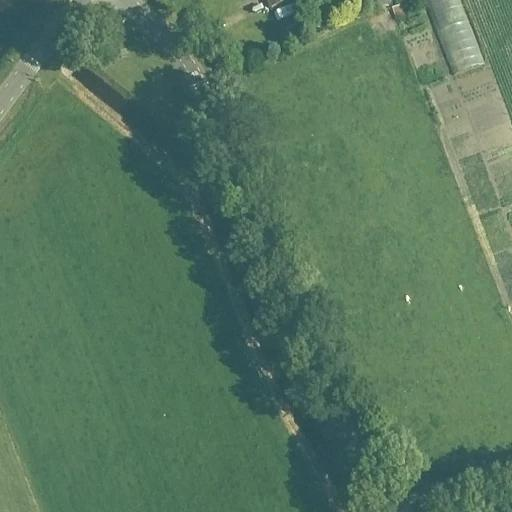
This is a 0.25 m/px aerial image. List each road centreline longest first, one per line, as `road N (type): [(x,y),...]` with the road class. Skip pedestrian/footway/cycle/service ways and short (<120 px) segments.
road 1 (unclassified): [(391,511),(292,322),(187,62),(121,0)]
road 2 (tertiary): [(0,101),(82,0)]
